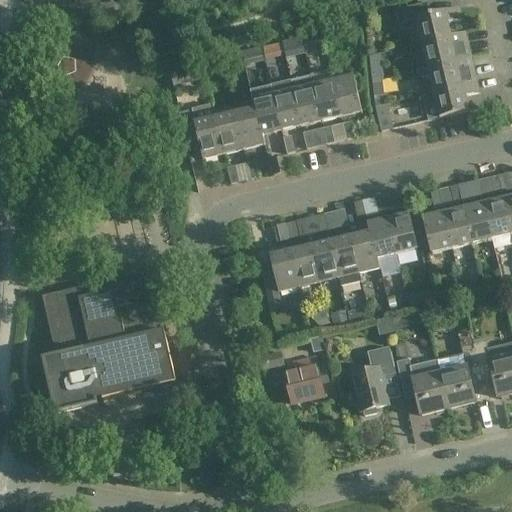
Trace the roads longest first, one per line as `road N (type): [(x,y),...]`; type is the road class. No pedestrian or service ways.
road 1 (residential): [(256,511),(207,271),(206,231),(225,211),(511,143)]
road 2 (unclassified): [(257,511),(511,450)]
road 3 (unclassified): [(163,511),(0,479)]
